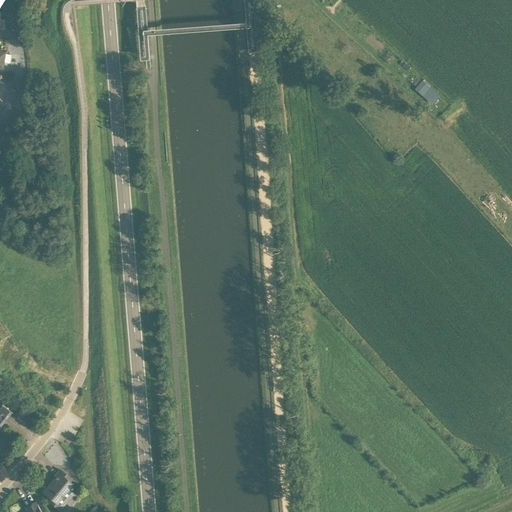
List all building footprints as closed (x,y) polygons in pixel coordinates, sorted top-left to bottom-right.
[(9,64),(10,55),(5,54),(5,53),(0,51),(0,70),(2,71),(3,63),(9,64)] [(9,110),(6,118),(13,121),(16,113),(9,110)] [(1,179),(0,181),(0,185),(5,188),(6,187),(18,193),(20,189),(1,179)] [(0,426),(11,413),(0,404),(0,426)] [(86,413),(80,410),(77,415),(83,418),(86,413)] [(47,501),(60,511),(79,489),(71,483),(72,480),(59,470),(54,477),(55,478),(43,493),(49,499),(47,501)] [(40,511),(35,502),(25,508),(27,511),(25,511),(40,511)]
